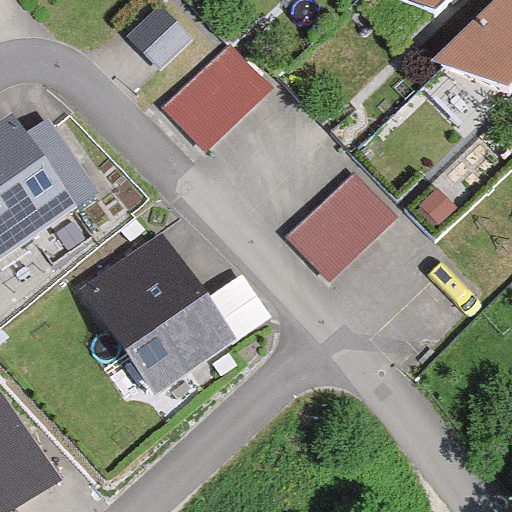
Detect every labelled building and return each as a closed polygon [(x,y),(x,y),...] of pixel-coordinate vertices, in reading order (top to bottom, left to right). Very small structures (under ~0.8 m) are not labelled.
[(447,0),(357,0),(418,27),(447,0)] [(511,81),(511,0),(501,0),(426,70),(492,100),(511,81)] [(163,12),(130,39),(157,71),(190,44),(163,12)] [(234,44),(164,111),(207,156),(277,88),(234,44)] [(9,125),(0,130),(0,258),(68,211),(9,125)] [(401,221),(357,176),(290,240),(334,285),(401,221)] [(160,242),(72,302),(147,411),(235,351),(160,242)] [(0,511),(24,511),(62,486),(0,398),(0,511)]
